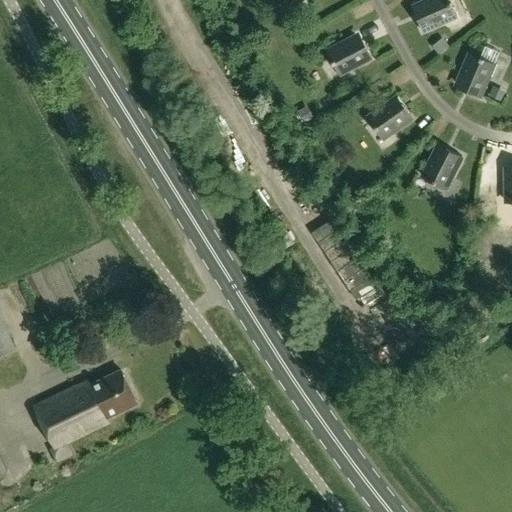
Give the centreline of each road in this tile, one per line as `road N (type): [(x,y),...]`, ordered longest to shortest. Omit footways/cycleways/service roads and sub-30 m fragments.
road 1 (primary): [(390,511),(279,359),(54,0)]
road 2 (residential): [(511,137),(480,131),(442,108),(373,0)]
